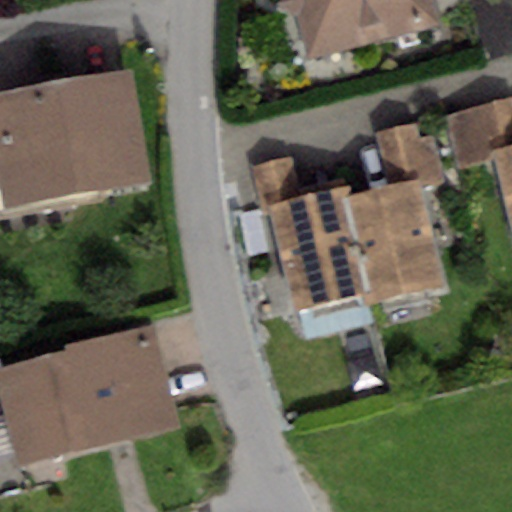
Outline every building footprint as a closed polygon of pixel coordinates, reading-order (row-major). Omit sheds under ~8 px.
[(283,0),(277,10),(298,23),(308,63),(437,33),(430,0),(283,0)] [(132,78),(0,100),(0,203),(3,218),(151,191),(132,78)] [(511,101),(448,120),(460,172),(494,164),(511,242),(511,101)] [(292,162),(250,175),(261,221),(268,220),(295,320),(363,307),(365,313),(445,292),(421,192),(446,187),(429,126),(376,140),(389,193),(350,202),(346,195),(302,204),(292,162)] [(66,360),(0,375),(0,405),(16,474),(178,430),(154,329),(65,354),(66,360)]
